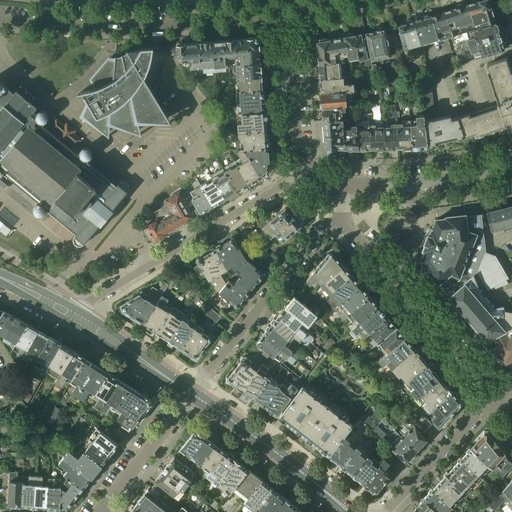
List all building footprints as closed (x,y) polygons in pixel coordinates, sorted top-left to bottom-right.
[(476,29),(496,23),(488,0),(482,0),(476,2),(476,1),(474,0),(473,0),(470,1),(470,3),(470,4),(467,5),(470,12),(476,29)] [(467,5),(465,6),(465,5),(463,6),(462,5),(461,4),(457,5),(456,7),(456,8),(452,9),(452,10),(445,12),(450,28),(460,25),(461,27),(472,23),(474,30),(476,29),(470,12),(467,5)] [(432,15),(431,15),(437,34),(437,35),(439,41),(453,37),(450,28),(445,12),(441,14),(440,13),(438,13),(437,11),(433,13),(432,15)] [(437,35),(437,34),(431,15),(430,16),(428,15),(424,16),(423,18),(414,21),(420,41),(421,43),(429,41),(430,44),(439,41),(437,35)] [(420,41),(414,21),(412,21),(411,20),(407,21),(406,23),(398,25),(400,30),(399,31),(405,51),(413,48),(413,47),(421,45),(421,43),(420,41)] [(464,48),(466,47),(500,36),(499,31),(501,28),(499,24),(496,23),(476,29),(474,30),(463,33),(465,40),(462,41),(464,48)] [(382,26),(378,27),(376,30),(376,31),(366,33),(369,53),(371,59),(383,56),(385,57),(389,56),(390,55),(391,54),(389,46),(391,46),(395,46),(396,53),(399,52),(394,30),(386,32),(385,28),(384,28),(382,26)] [(372,64),(371,59),(369,53),(367,53),(364,38),(361,38),(361,34),(354,35),(351,33),(347,34),(345,37),(348,55),(349,58),(358,57),(359,60),(364,59),(366,65),(372,64)] [(501,40),(500,36),(466,47),(466,50),(470,48),(472,53),(473,52),(476,59),(504,50),(506,47),(505,43),(501,40)] [(242,64),(260,62),(259,50),(260,50),(259,41),(255,38),(255,37),(247,38),(247,39),(235,40),(236,56),(241,56),(242,64)] [(344,56),(348,55),(345,37),(329,40),(326,38),(320,39),(318,42),(317,42),(319,63),(342,62),(345,61),(344,56)] [(235,39),(213,41),(215,66),(226,65),(225,57),(236,56),(235,40),(235,39)] [(215,66),(213,41),(199,42),(199,43),(201,67),(215,66)] [(177,45),(167,46),(179,59),(187,68),(201,67),(199,43),(185,44),(185,43),(177,44),(177,45)] [(168,117),(153,91),(152,90),(144,77),(147,73),(148,70),(149,67),(150,64),(151,60),(152,57),(152,54),(153,50),(153,47),(134,48),(134,49),(129,52),(127,49),(126,49),(128,53),(124,55),(123,55),(122,54),(122,57),(118,58),(116,58),(116,56),(115,56),(114,60),(112,60),(109,58),(102,72),(97,72),(96,88),(92,89),(88,90),(85,91),(81,91),(81,93),(83,92),(84,96),(83,96),(88,103),(83,115),(100,130),(101,130),(103,127),(109,127),(108,131),(110,131),(110,124),(110,122),(131,130),(133,126),(138,125),(139,128),(139,129),(140,128),(138,122),(138,120),(160,121),(161,117),(166,114),(167,117),(168,117)] [(511,72),(507,57),(487,64),(500,103),(497,104),(497,107),(469,116),(468,114),(458,117),(458,118),(459,123),(464,137),(474,134),(475,136),(505,126),(504,124),(510,122),(511,128),(511,72)] [(238,78),(263,76),(261,62),(260,62),(242,64),(237,64),(238,78)] [(319,63),(320,79),(343,77),(342,62),(319,63)] [(428,79),(426,75),(419,79),(421,83),(428,79)] [(237,92),(263,90),(262,81),(263,81),(263,76),(238,78),(239,84),(236,85),(237,92)] [(321,87),(322,93),(357,90),(357,83),(347,83),(346,77),(343,77),(320,79),(318,81),(319,86),(321,87)] [(428,79),(421,83),(420,83),(421,87),(432,86),(431,78),(428,79)] [(51,125),(47,121),(48,120),(48,119),(48,118),(48,117),(48,116),(48,115),(48,114),(47,113),(47,112),(46,112),(45,111),(44,111),(43,111),(42,111),(41,111),(40,111),(39,111),(38,112),(37,113),(34,110),(37,107),(17,90),(13,93),(0,81),(0,185),(4,189),(9,184),(35,206),(34,206),(34,207),(33,208),(33,209),(33,210),(33,211),(34,212),(34,213),(35,214),(36,215),(37,215),(38,215),(39,216),(42,215),(44,214),(51,205),(62,215),(77,228),(88,215),(95,221),(107,206),(100,200),(110,187),(84,165),(91,156),(91,155),(92,154),(92,153),(92,152),(92,151),(91,150),(91,149),(90,148),(89,148),(89,147),(88,147),(87,147),(86,146),(85,146),(84,147),(83,147),(82,147),(81,148),(81,149),(80,150),(76,146),(81,140),(73,133),(75,130),(67,123),(65,126),(57,119),(51,125)] [(238,112),(266,110),(265,102),(264,90),(263,90),(237,92),(238,106),(236,106),(236,112),(238,112)] [(357,90),(322,93),(323,105),(323,107),(345,106),(352,105),(351,96),(357,95),(357,90)] [(321,110),(320,112),(320,116),(322,118),(323,118),(323,120),(343,118),(342,111),(345,111),(345,106),(323,107),(323,110),(321,110)] [(269,112),(266,112),(266,110),(238,112),(239,130),(267,128),(267,118),(269,118),(269,112)] [(425,124),(424,120),(424,114),(416,114),(416,120),(410,120),(410,125),(412,148),(427,146),(426,130),(425,124)] [(431,119),(424,120),(425,124),(426,130),(427,146),(437,144),(437,143),(455,139),(464,137),(459,123),(458,118),(451,120),(450,115),(431,119)] [(323,124),(322,125),(323,128),(324,129),(324,130),(323,131),(323,134),(324,135),(335,134),(335,130),(343,129),(343,118),(323,120),(323,124)] [(369,120),(355,121),(356,125),(358,148),(371,148),(370,124),(369,120)] [(402,123),(396,124),(398,148),(412,148),(410,125),(410,120),(401,120),(402,123)] [(375,124),(370,124),(371,148),(384,148),(383,127),(375,127),(375,124)] [(391,127),(383,127),(384,148),(398,148),(396,124),(391,124),(391,127)] [(351,129),(343,129),(344,147),(345,147),(345,148),(347,150),(351,150),(353,149),(353,148),(358,148),(356,125),(351,125),(351,129)] [(269,147),(269,145),(271,145),(271,138),(269,139),(268,136),(267,128),(239,130),(240,136),(236,136),(237,149),(246,148),(269,147)] [(324,136),(323,137),(323,139),(325,140),(325,145),(344,147),(343,129),(335,130),(335,134),(324,135),(324,136)] [(246,148),(250,154),(256,153),(256,156),(252,158),(263,176),(266,174),(271,165),(270,149),(269,149),(269,147),(246,148)] [(237,161),(251,183),(263,176),(252,158),(250,154),(246,148),(237,149),(243,157),(237,161)] [(225,168),(239,190),(251,183),(237,161),(225,168)] [(214,175),(227,197),(239,190),(225,168),(214,175)] [(203,186),(215,205),(227,197),(214,175),(201,183),(203,186)] [(189,202),(197,216),(215,205),(203,186),(191,194),(194,199),(189,202)] [(150,221),(146,226),(148,228),(146,229),(153,240),(154,239),(156,242),(163,239),(168,234),(168,233),(197,216),(189,202),(182,190),(166,199),(167,202),(164,204),(164,206),(154,212),(156,216),(157,219),(150,221)] [(511,204),(486,211),(491,230),(511,223),(511,204)] [(299,215),(295,219),(285,207),(262,227),(271,238),(275,234),(282,242),(301,226),(305,222),(299,215)] [(438,283),(449,296),(471,321),(469,323),(477,332),(479,331),(487,340),(493,336),(497,343),(496,344),(506,362),(511,359),(511,342),(509,337),(511,335),(511,311),(504,310),(503,305),(493,307),(481,293),(473,274),(476,272),(476,271),(477,268),(484,253),(485,251),(486,250),(481,214),(466,216),(466,214),(446,216),(446,218),(436,219),(432,228),(431,228),(429,234),(428,233),(424,244),(425,245),(423,250),(423,251),(420,260),(426,267),(425,268),(438,283)] [(0,227),(0,231),(6,236),(11,230),(3,224),(0,227)] [(242,240),(237,243),(235,240),(236,239),(231,238),(230,239),(215,248),(227,268),(231,266),(233,270),(236,271),(239,267),(237,265),(236,264),(246,258),(244,254),(249,250),(242,240)] [(56,245),(51,251),(55,254),(60,248),(56,245)] [(265,259),(269,254),(260,247),(255,251),(265,259)] [(215,290),(224,281),(219,273),(227,268),(215,248),(199,258),(198,257),(197,262),(198,262),(200,264),(194,267),(201,278),(206,275),(215,290)] [(485,251),(484,253),(477,268),(476,271),(488,290),(508,278),(495,255),(485,251)] [(337,252),(334,252),(332,254),(328,253),(307,280),(310,285),(312,284),(315,286),(310,290),(312,292),(316,289),(343,265),(340,261),(341,260),(342,258),(337,252)] [(256,266),(246,258),(236,264),(237,265),(239,267),(236,271),(241,275),(237,279),(251,289),(259,280),(261,279),(263,277),(263,274),(265,272),(264,272),(267,268),(259,262),(256,266)] [(343,265),(316,289),(321,293),(326,289),(330,294),(352,276),(350,273),(343,265)] [(334,309),(339,304),(360,286),(352,276),(330,294),(334,299),(329,303),(334,309)] [(251,289),(237,279),(234,283),(229,279),(226,283),(224,281),(215,290),(216,290),(224,296),(221,300),(229,306),(232,303),(233,303),(233,304),(239,304),(251,289)] [(122,311),(144,324),(162,295),(168,285),(164,282),(159,290),(153,286),(147,294),(142,291),(140,295),(139,294),(121,305),(119,306),(120,311),(122,311)] [(339,313),(343,319),(347,315),(369,296),(366,292),(369,290),(364,284),(361,286),(360,286),(339,304),(343,309),(339,313)] [(184,298),(190,289),(186,287),(180,296),(184,298)] [(169,299),(162,295),(144,324),(156,332),(171,308),(166,304),(169,299)] [(370,295),(369,296),(347,315),(352,320),(347,324),(352,329),(378,306),(379,306),(376,303),(373,299),(370,295)] [(308,326),(317,315),(294,296),(285,308),(306,324),(308,326)] [(210,305),(204,312),(217,323),(223,315),(210,305)] [(381,310),(378,306),(352,329),(356,335),(360,332),(365,337),(371,331),(388,317),(385,314),(387,312),(383,308),(381,310)] [(156,332),(169,340),(184,316),(171,308),(156,332)] [(278,316),(310,342),(314,337),(306,332),(302,329),(306,324),(285,308),(278,316)] [(0,332),(5,336),(15,318),(4,311),(0,317),(0,332)] [(169,340),(181,349),(197,324),(184,316),(169,340)] [(306,347),(310,342),(278,316),(271,325),(291,342),(295,337),(300,340),(299,341),(306,347)] [(14,348),(27,324),(16,317),(15,318),(5,336),(3,341),(10,345),(14,348)] [(371,331),(380,342),(396,327),(388,317),(371,331)] [(23,358),(38,331),(27,324),(14,348),(13,349),(18,352),(17,354),(23,358)] [(181,349),(193,356),(193,358),(198,358),(198,355),(211,339),(210,335),(211,333),(209,332),(208,333),(203,330),(204,329),(197,324),(181,349)] [(271,325),(264,334),(296,360),(300,355),(293,349),(292,350),(288,346),(291,342),(271,325)] [(405,337),(396,327),(380,342),(388,352),(405,337)] [(49,337),(38,331),(23,358),(24,358),(26,354),(31,356),(27,363),(33,367),(34,365),(49,337)] [(264,334),(257,342),(264,348),(270,353),(278,359),(282,354),(286,357),(285,358),(292,364),(296,360),(264,334)] [(49,337),(34,365),(39,368),(38,369),(44,373),(46,370),(50,364),(61,343),(50,336),(49,337)] [(388,362),(392,367),(414,348),(411,344),(412,344),(408,340),(408,341),(405,337),(388,352),(378,360),(383,366),(388,362)] [(322,345),(327,349),(328,351),(332,346),(327,342),(326,341),(322,345)] [(74,351),(63,345),(61,343),(50,364),(46,370),(48,372),(46,377),(53,381),(56,377),(58,378),(74,351)] [(416,346),(414,348),(392,367),(399,376),(401,374),(407,381),(427,363),(421,356),(423,355),(424,352),(419,346),(416,346)] [(270,353),(264,348),(261,353),(267,358),(270,353)] [(68,375),(73,378),(86,359),(78,353),(74,351),(58,378),(56,381),(62,385),(68,375)] [(241,361),(229,377),(227,377),(228,382),(230,381),(235,385),(243,391),(258,371),(250,365),(252,363),(253,365),(255,363),(253,361),(246,356),(243,357),(241,360),(241,361)] [(78,395),(97,365),(86,359),(73,378),(78,382),(72,392),(78,395)] [(407,381),(405,383),(417,397),(440,377),(434,370),(435,369),(435,366),(432,362),(429,362),(427,363),(407,381)] [(95,392),(108,372),(97,365),(78,395),(84,399),(90,389),(95,392)] [(255,400),(270,379),(265,375),(267,372),(260,367),(258,371),(243,391),(255,400)] [(100,409),(119,379),(108,372),(95,392),(101,396),(94,406),(100,409)] [(440,377),(417,397),(429,411),(431,409),(452,391),(446,384),(447,383),(447,380),(444,376),(441,376),(440,377)] [(265,407),(280,387),(276,384),(278,382),(271,377),(270,379),(255,400),(265,407)] [(118,407),(130,387),(119,379),(100,409),(106,413),(112,403),(118,407)] [(278,415),(300,384),(299,383),(296,387),(291,384),(288,388),(289,388),(286,392),(280,387),(265,407),(273,413),(277,415),(278,415)] [(279,416),(278,417),(284,422),(285,421),(290,425),(293,428),(296,430),(300,434),(301,433),(307,438),(307,439),(311,442),(314,444),(315,444),(318,447),(321,449),(321,450),(325,453),(326,453),(329,455),(352,427),(354,425),(303,385),(279,416)] [(123,424),(124,421),(141,394),(130,387),(118,407),(123,410),(117,420),(123,424)] [(438,429),(460,406),(462,406),(463,401),(460,401),(458,398),(458,394),(456,391),(452,391),(431,409),(435,414),(431,418),(434,421),(431,424),(432,425),(433,424),(435,426),(434,427),(436,430),(438,429)] [(150,399),(141,394),(124,421),(132,426),(133,427),(145,412),(151,404),(153,403),(152,399),(150,399)] [(35,414),(37,410),(30,404),(28,409),(35,414)] [(417,451),(417,450),(418,449),(419,450),(424,445),(423,444),(427,439),(402,410),(398,414),(402,419),(400,421),(405,426),(400,432),(403,435),(402,436),(417,451)] [(420,419),(421,418),(415,411),(410,416),(415,422),(420,419)] [(415,422),(421,429),(426,425),(420,419),(415,422)] [(132,426),(124,421),(123,424),(121,425),(129,430),(132,426)] [(92,441),(109,455),(118,444),(93,424),(86,433),(90,436),(89,438),(92,441)] [(329,455),(329,456),(340,465),(361,439),(355,434),(356,433),(352,431),(354,429),(352,427),(329,455)] [(396,430),(385,441),(406,462),(410,458),(411,459),(416,454),(415,453),(416,452),(416,451),(402,436),(396,430)] [(483,435),(470,449),(491,468),(502,478),(511,467),(511,464),(509,461),(489,435),(489,430),(484,430),(483,435)] [(124,438),(117,432),(113,438),(120,443),(124,438)] [(190,458),(206,438),(202,435),(203,435),(198,432),(194,432),(180,450),(185,454),(180,460),(185,464),(190,458)] [(352,475),(369,453),(363,449),(367,443),(364,440),(365,438),(363,437),(361,439),(340,465),(352,475)] [(197,470),(216,445),(206,438),(190,458),(195,462),(191,466),(197,470)] [(101,465),(109,455),(92,441),(84,451),(101,465)] [(209,473),(226,452),(221,448),(220,448),(216,445),(197,470),(196,471),(206,478),(209,473)] [(363,484),(380,463),(374,458),(378,453),(375,450),(376,448),(374,447),(369,453),(352,475),(363,484)] [(101,467),(80,450),(76,455),(69,449),(64,456),(92,478),(101,467)] [(470,449),(461,458),(481,478),(491,468),(470,449)] [(234,458),(233,458),(235,456),(235,454),(230,451),(229,451),(227,453),(226,452),(209,473),(206,478),(212,482),(213,480),(219,485),(238,461),(235,458),(234,458)] [(68,477),(83,489),(92,478),(64,456),(59,462),(68,469),(64,473),(68,477)] [(197,474),(185,464),(180,460),(175,456),(155,482),(156,482),(166,491),(174,497),(180,488),(184,491),(197,474)] [(363,484),(373,492),(374,495),(376,494),(378,494),(378,491),(389,477),(391,478),(393,474),(386,468),(390,463),(386,460),(388,458),(386,456),(380,463),(363,484)] [(461,458),(452,468),(472,487),(481,478),(461,458)] [(235,486),(248,470),(241,464),(242,464),(238,461),(219,485),(224,489),(226,488),(231,492),(235,486)] [(444,477),(443,478),(463,497),(472,487),(452,468),(448,472),(447,471),(443,475),(444,477)] [(250,498),(263,480),(248,470),(235,486),(250,498)] [(17,472),(10,472),(9,505),(22,506),(24,476),(17,476),(17,472)] [(22,506),(35,507),(36,476),(30,476),(24,476),(22,506)] [(43,477),(36,476),(35,507),(47,508),(48,485),(49,480),(43,480),(43,477)] [(64,489),(61,489),(60,509),(66,510),(83,489),(68,477),(64,482),(69,487),(66,491),(64,489)] [(49,480),(48,485),(47,508),(60,509),(61,489),(61,479),(49,478),(49,480)] [(511,478),(508,484),(489,504),(495,510),(506,498),(509,501),(511,497),(511,478)] [(442,479),(433,489),(453,508),(462,498),(442,479)] [(256,511),(274,489),(270,485),(263,480),(250,498),(246,503),(251,507),(250,507),(256,511)] [(166,491),(156,482),(152,487),(162,495),(166,491)] [(284,497),(274,489),(256,511),(255,511),(264,511),(265,511),(273,511),(285,497),(284,497)] [(433,489),(432,490),(423,499),(435,511),(436,511),(448,511),(453,508),(433,489)] [(146,511),(158,498),(148,490),(133,508),(131,508),(132,510),(131,511),(146,511)] [(299,508),(285,497),(273,511),(296,511),(299,509),(299,508)] [(162,511),(165,509),(167,506),(163,502),(158,498),(146,511),(162,511)] [(434,511),(435,511),(423,499),(410,511),(434,511)] [(215,500),(211,505),(217,510),(220,505),(215,500)]
